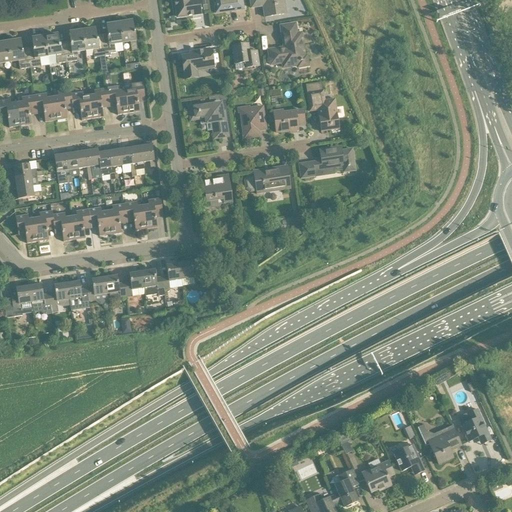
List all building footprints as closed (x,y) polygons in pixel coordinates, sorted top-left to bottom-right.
[(173,0),(175,11),(175,15),(176,20),(187,18),(187,17),(195,16),(200,15),(200,16),(202,16),(199,0),(173,0)] [(213,0),(216,14),(243,10),(241,0),(213,0)] [(286,15),(283,0),(249,0),(251,9),(263,7),(265,18),(286,15)] [(119,24),(122,45),(130,43),(131,52),(137,51),(134,33),(133,34),(131,23),(119,24)] [(114,46),(122,45),(119,24),(106,26),(107,35),(101,36),(102,39),(105,58),(110,57),(110,55),(115,54),(114,46)] [(268,64),(271,65),(271,66),(282,64),(282,69),(291,67),(298,66),(298,68),(308,67),(306,57),(304,57),(301,34),(296,35),(295,25),(281,27),(283,46),(281,49),(268,51),(269,58),(268,61),(268,64)] [(105,58),(102,39),(97,40),(96,40),(95,30),(82,32),(85,54),(93,53),(94,60),(105,58)] [(77,55),(85,54),(82,32),(68,34),(69,44),(64,44),(68,64),(78,62),(77,55)] [(68,64),(64,44),(60,45),(59,45),(57,36),(45,38),(48,59),(56,58),(57,66),(68,64)] [(49,67),(48,59),(45,38),(31,40),(32,49),(31,50),(27,50),(30,69),(41,68),(49,67)] [(30,69),(27,50),(22,51),(21,51),(20,41),(7,43),(10,65),(18,64),(19,71),(30,69)] [(3,66),(10,65),(7,43),(0,44),(0,74),(4,74),(3,66)] [(249,53),(248,45),(232,47),(235,65),(242,64),(243,69),(259,67),(256,52),(249,53)] [(209,51),(209,50),(203,50),(203,52),(190,54),(190,56),(182,57),(185,80),(195,79),(193,67),(204,66),(204,70),(214,68),(211,51),(209,51)] [(126,73),(140,71),(139,65),(125,67),(126,73)] [(324,102),(321,83),(305,86),(309,113),(317,111),(321,133),(339,130),(334,100),(324,102)] [(237,87),(232,84),(228,88),(233,92),(237,87)] [(125,91),(128,114),(139,113),(138,101),(145,100),(142,85),(130,86),(131,91),(125,91)] [(128,114),(125,91),(119,92),(119,88),(106,90),(109,105),(116,104),(117,116),(128,114)] [(102,106),(109,105),(106,90),(94,92),(95,96),(89,97),(93,120),(103,118),(102,106)] [(70,95),(70,91),(57,93),(58,97),(52,98),(56,122),(67,120),(65,108),(72,107),(70,95)] [(93,120),(89,97),(83,98),(82,94),(70,95),(72,107),(72,111),(80,110),(82,122),(93,120)] [(56,122),(52,98),(46,99),(45,95),(33,97),(36,112),(43,111),(45,123),(56,122)] [(29,113),(36,112),(33,97),(21,99),(22,103),(16,104),(20,127),(31,125),(29,113)] [(20,127),(16,104),(10,105),(10,101),(0,102),(0,117),(7,117),(9,129),(20,127)] [(213,105),(213,104),(189,107),(191,122),(205,119),(206,125),(211,124),(214,138),(218,138),(218,139),(228,138),(224,112),(222,113),(221,104),(213,105)] [(244,140),(255,138),(254,132),(266,130),(262,108),(249,110),(249,113),(240,114),(244,140)] [(304,125),(302,112),(282,115),(282,113),(274,114),(276,134),(297,131),(297,126),(304,125)] [(143,164),(150,163),(151,169),(155,168),(151,143),(146,144),(146,147),(140,148),(143,164)] [(143,164),(140,148),(135,149),(134,146),(130,147),(132,165),(135,165),(136,171),(131,172),(132,178),(136,177),(136,171),(144,170),(143,164)] [(130,166),(131,172),(136,171),(135,165),(132,165),(130,147),(125,147),(125,151),(119,151),(121,167),(130,166)] [(341,152),(340,148),(319,151),(321,162),(299,166),(301,179),(314,177),(313,171),(343,167),(344,173),(355,171),(351,150),(341,152)] [(91,152),(91,149),(86,150),(89,168),(91,168),(92,174),(93,177),(101,175),(100,170),(100,167),(98,151),(91,152)] [(121,167),(119,151),(113,152),(113,149),(109,150),(111,168),(114,168),(121,167)] [(92,174),(91,168),(89,168),(86,150),(81,150),(82,153),(76,154),(78,170),(87,169),(88,175),(92,174)] [(115,174),(114,168),(111,168),(109,150),(104,150),(104,154),(98,154),(100,167),(101,170),(100,170),(101,175),(101,177),(110,176),(110,175),(115,174)] [(78,170),(76,154),(70,155),(70,152),(65,153),(67,172),(70,171),(78,170)] [(71,178),(70,171),(67,172),(65,153),(60,153),(60,157),(54,157),(56,173),(57,173),(58,186),(67,184),(66,178),(71,178)] [(37,178),(36,173),(36,170),(30,171),(29,165),(13,168),(14,174),(11,175),(12,179),(31,176),(31,179),(37,178)] [(256,195),(291,190),(287,167),(276,169),(265,170),(253,172),(253,176),(248,177),(244,181),(246,190),(250,193),(256,192),(256,195)] [(32,187),(31,179),(31,176),(12,179),(13,184),(16,184),(16,189),(32,187)] [(232,203),(228,176),(210,179),(211,181),(203,182),(206,203),(223,201),(224,204),(232,203)] [(32,187),(16,189),(17,195),(14,196),(15,201),(40,197),(39,193),(33,193),(32,187)] [(143,207),(147,230),(158,228),(155,216),(162,215),(160,200),(148,202),(149,206),(143,207)] [(147,230),(143,207),(137,208),(137,204),(124,206),(127,221),(134,220),(136,232),(147,230)] [(120,222),(127,221),(124,206),(112,207),(113,212),(107,213),(110,236),(121,234),(120,222)] [(110,236),(107,213),(101,214),(100,209),(88,211),(91,226),(98,225),(99,237),(110,236)] [(83,227),(91,226),(88,211),(76,213),(77,217),(71,218),(74,241),(85,239),(83,227)] [(52,217),(52,213),(39,215),(40,219),(34,220),(38,243),(49,241),(47,229),(54,228),(52,217)] [(74,241),(71,218),(65,219),(64,215),(52,217),(54,228),(54,232),(62,230),(63,243),(74,241)] [(38,243),(34,220),(28,221),(28,216),(15,218),(18,233),(25,232),(27,244),(38,243)] [(290,221),(293,236),(301,235),(299,219),(290,221)] [(179,265),(181,281),(194,279),(195,284),(201,283),(199,270),(193,271),(192,263),(179,265)] [(169,283),(181,281),(179,265),(166,267),(167,278),(162,279),(164,292),(170,291),(169,283)] [(164,292),(162,279),(157,280),(155,272),(142,274),(143,287),(144,290),(145,297),(158,296),(158,297),(164,296),(164,292)] [(132,292),(144,290),(143,287),(142,274),(130,276),(131,284),(124,285),(126,298),(133,297),(132,292)] [(126,298),(124,285),(118,285),(117,277),(104,279),(107,296),(119,294),(120,298),(126,298)] [(94,298),(107,296),(104,279),(91,281),(93,289),(87,290),(89,303),(95,302),(94,298)] [(89,303),(87,290),(81,291),(79,283),(67,285),(69,300),(70,307),(70,312),(89,309),(88,303),(89,303)] [(58,313),(56,301),(69,300),(67,285),(54,287),(56,295),(49,296),(52,314),(58,313)] [(52,314),(49,296),(44,297),(42,286),(29,288),(32,311),(39,310),(44,309),(45,315),(51,314),(52,314)] [(19,311),(20,313),(32,311),(29,288),(16,290),(17,298),(11,299),(13,312),(19,311)] [(220,305),(222,313),(229,312),(227,303),(220,305)] [(129,323),(121,324),(122,335),(131,334),(129,323)] [(93,334),(76,337),(77,342),(94,340),(93,334)] [(472,383),(468,385),(471,393),(476,391),(472,383)] [(461,426),(468,443),(481,436),(485,444),(491,441),(477,410),(470,413),(474,420),(461,426)] [(428,433),(426,432),(423,426),(418,429),(421,436),(426,446),(430,445),(439,465),(453,459),(450,451),(461,446),(453,426),(434,435),(428,433)] [(346,431),(336,435),(345,455),(352,452),(348,445),(352,443),(346,431)] [(418,474),(425,471),(413,446),(394,454),(401,472),(415,466),(418,474)] [(299,466),(296,460),(289,464),(292,469),(299,466)] [(388,478),(395,475),(389,461),(362,474),(371,494),(383,488),(384,490),(392,486),(388,478)] [(334,496),(338,505),(342,503),(345,508),(358,502),(352,488),(359,485),(352,470),(338,476),(341,483),(331,488),(334,496)] [(338,505),(334,496),(322,501),(318,495),(305,500),(310,511),(335,511),(333,507),(338,505)]
